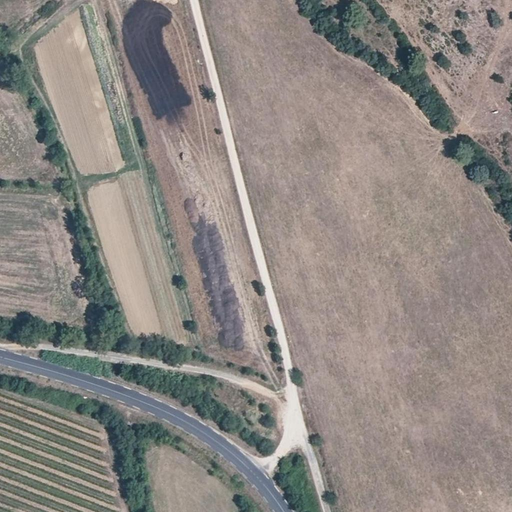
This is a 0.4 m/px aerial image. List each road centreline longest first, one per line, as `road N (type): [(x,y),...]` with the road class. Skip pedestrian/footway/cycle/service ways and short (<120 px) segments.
road 1 (track): [(193,0),(327,511)]
road 2 (tertiary): [(284,511),(257,474),(205,430),(0,357)]
